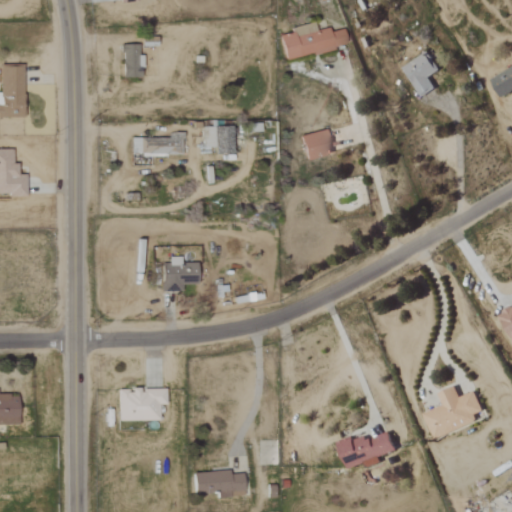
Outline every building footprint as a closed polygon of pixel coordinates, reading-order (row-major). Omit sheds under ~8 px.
[(345,47),(342,30),(328,33),(327,29),(314,32),(312,24),(289,29),(291,35),(278,37),(283,61),(345,47)] [(141,79),(141,56),(137,56),(137,46),(121,45),(120,78),(141,79)] [(403,66),(418,98),(434,90),(428,77),(437,72),(429,54),(403,66)] [(21,67),(0,67),(0,118),(21,119),(21,67)] [(511,68),(490,80),(500,98),(511,91),(511,68)] [(230,154),(230,127),(200,128),(201,148),(212,148),(212,155),(230,154)] [(332,153),(323,129),(298,138),(306,162),(332,153)] [(0,195),(24,196),(24,175),(16,175),(16,165),(11,165),(11,151),(0,151),(0,195)] [(181,293),(181,285),(195,285),(195,264),(179,263),(179,258),(167,258),(167,266),(161,266),(160,292),(181,293)] [(511,309),(498,317),(511,342),(511,309)] [(477,423),(474,415),(482,412),(475,392),(459,398),(455,387),(438,393),(443,406),(423,414),(433,439),(477,423)] [(116,421),(157,421),(157,405),(164,405),(164,389),(116,390),(116,421)] [(16,396),(0,395),(0,425),(16,426),(16,396)] [(395,451),(388,433),(366,441),(364,435),(338,444),(347,470),(363,464),(365,469),(380,463),(377,457),(395,451)] [(241,497),(240,471),(192,473),(192,494),(218,493),(218,497),(241,497)]
